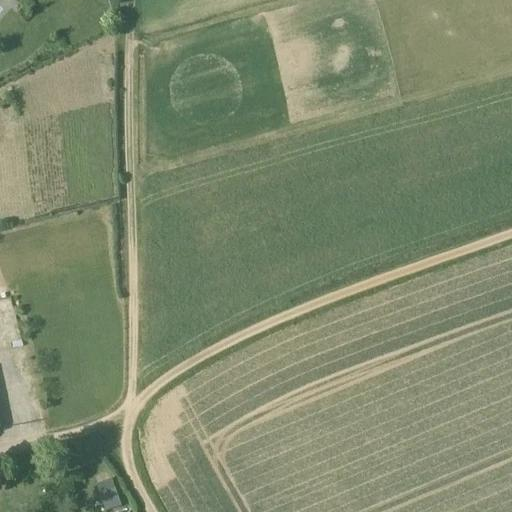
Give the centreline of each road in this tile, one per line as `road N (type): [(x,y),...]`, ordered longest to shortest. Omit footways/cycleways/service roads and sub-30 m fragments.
road 1 (track): [(161,511),(137,467),(128,407),(134,0)]
road 2 (track): [(128,407),(248,333),(511,233)]
road 3 (track): [(128,407),(0,450)]
